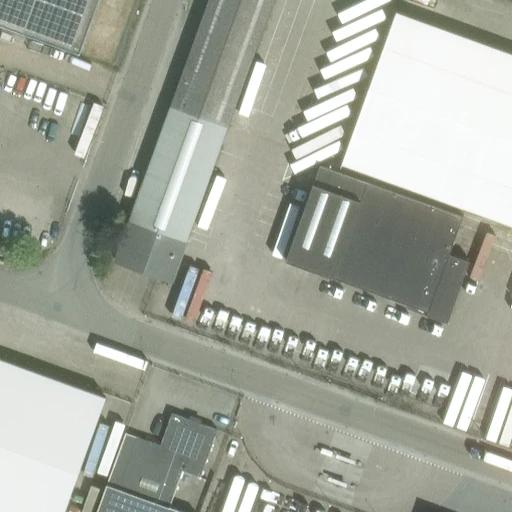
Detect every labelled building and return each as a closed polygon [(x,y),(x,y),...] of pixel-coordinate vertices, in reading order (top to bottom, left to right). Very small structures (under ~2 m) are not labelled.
[(0,0),(0,23),(82,53),(101,0),(0,0)] [(273,0),(209,0),(116,261),(172,281),(273,0)] [(341,167),(511,228),(511,54),(397,13),(397,11),(341,167)] [(19,172),(28,176),(36,161),(0,141),(0,159),(8,164),(2,174),(14,180),(19,172)] [(320,165),(286,261),(428,312),(426,315),(448,323),(470,261),(450,254),(464,216),(320,165)] [(0,404),(15,364),(0,359),(0,404)] [(0,511),(66,511),(107,398),(15,364),(0,404),(0,511)] [(184,511),(170,506),(183,470),(200,476),(218,430),(172,413),(161,445),(126,433),(96,511),(184,511)]
